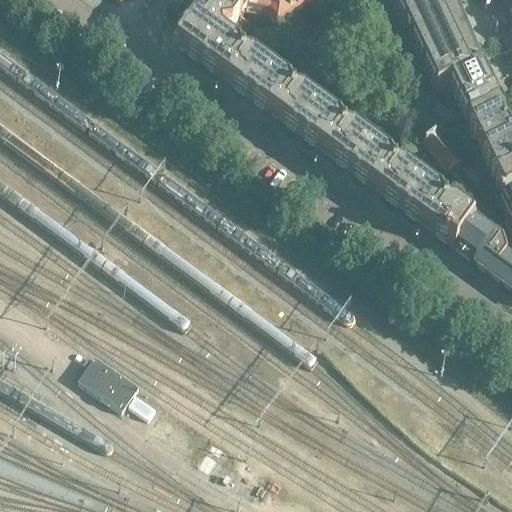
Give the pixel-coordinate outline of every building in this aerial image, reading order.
[(239,17),(215,0),(208,0),(196,16),(218,32),(229,31),(239,17)] [(244,14),(245,0),(215,0),(239,17),(241,14),(244,14)] [(283,23),(270,6),(270,0),(245,0),(244,14),(264,19),(267,23),(270,22),(274,29),(283,23)] [(283,23),(315,0),(270,0),(270,6),(283,23)] [(454,20),(444,0),(388,0),(435,93),(448,87),(466,125),(497,110),(454,20)] [(210,47),(208,40),(215,40),(218,37),(219,36),(218,32),(196,16),(174,46),(174,47),(174,48),(197,65),(210,47)] [(291,34),(286,27),(282,29),(280,36),(283,40),(291,34)] [(275,47),(272,33),(268,31),(255,34),(252,37),(255,51),(258,53),(273,50),(275,47)] [(268,73),(249,59),(246,62),(235,54),(237,51),(218,37),(215,40),(208,40),(210,47),(197,65),(247,102),(268,73)] [(302,80),(308,72),(298,65),(297,65),(301,79),(302,80)] [(318,79),(308,72),(302,80),(304,81),(317,80),(318,79)] [(319,111),(300,97),(298,100),(284,90),(287,87),(268,73),(247,102),(298,139),(319,111)] [(353,117),(359,109),(349,102),(348,103),(351,116),(353,117)] [(368,117),(359,109),(353,117),(354,119),(368,118),(368,117)] [(509,134),(503,122),(497,110),(466,125),(478,149),(509,134)] [(324,158),(342,132),(336,128),(338,124),(319,111),(298,139),(324,158)] [(349,176),(369,148),(351,134),(348,137),(342,132),(324,158),(349,176)] [(511,160),(511,140),(509,134),(478,149),(488,172),(511,160)] [(403,154),(409,146),(399,139),(398,140),(401,153),(403,154)] [(456,161),(438,139),(430,143),(424,150),(443,172),(456,161)] [(419,153),(409,146),(403,154),(404,155),(418,154),(419,153)] [(374,194),(392,169),(386,164),(388,161),(369,148),(349,176),(374,194)] [(511,192),(511,160),(488,172),(497,189),(500,188),(504,196),(511,192)] [(399,213),(419,184),(401,170),(398,174),(392,169),(374,194),(399,213)] [(479,191),(480,176),(478,174),(462,172),(461,173),(477,193),(479,191)] [(471,197),(454,177),(452,179),(450,195),(454,197),(470,199),(471,197)] [(424,231),(442,206),(436,202),(439,198),(419,184),(399,213),(424,231)] [(511,192),(504,196),(501,198),(511,221),(511,192)] [(450,250),(471,222),(452,208),(450,211),(442,206),(424,231),(450,250)] [(494,249),(499,242),(471,222),(450,250),(473,267),(482,255),(489,261),(496,250),(494,249)] [(511,292),(511,265),(505,260),(499,242),(494,249),(496,250),(489,261),(482,255),(473,267),(511,295),(511,292)] [(137,394),(93,364),(77,388),(100,405),(99,406),(107,412),(108,410),(120,418),(137,394)]
